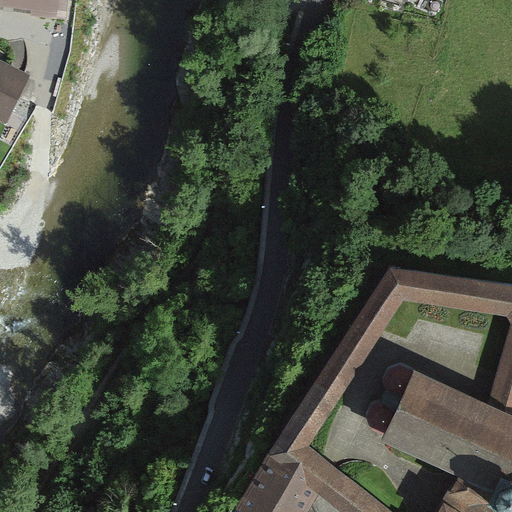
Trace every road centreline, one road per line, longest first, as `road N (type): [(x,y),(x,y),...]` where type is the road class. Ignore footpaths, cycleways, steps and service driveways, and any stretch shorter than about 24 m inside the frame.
road 1 (track): [(326,5),(253,65),(215,243),(140,333),(30,511)]
road 2 (unclassified): [(187,511),(264,307),(293,134),(327,0)]
